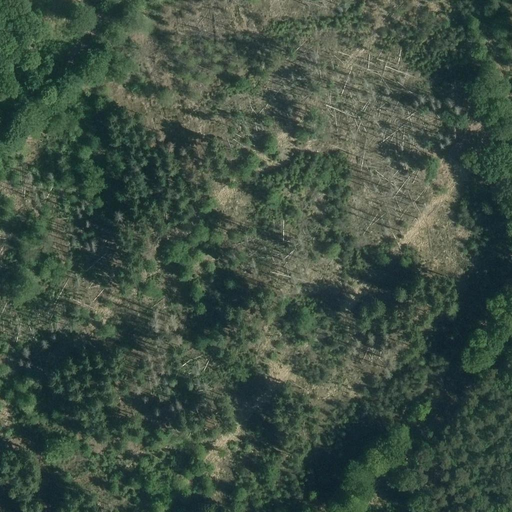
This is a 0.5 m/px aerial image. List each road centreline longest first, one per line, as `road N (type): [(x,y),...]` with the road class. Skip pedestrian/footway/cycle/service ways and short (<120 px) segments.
road 1 (track): [(511,331),(454,382),(356,511)]
road 2 (track): [(0,123),(124,0)]
road 3 (track): [(511,125),(481,0)]
